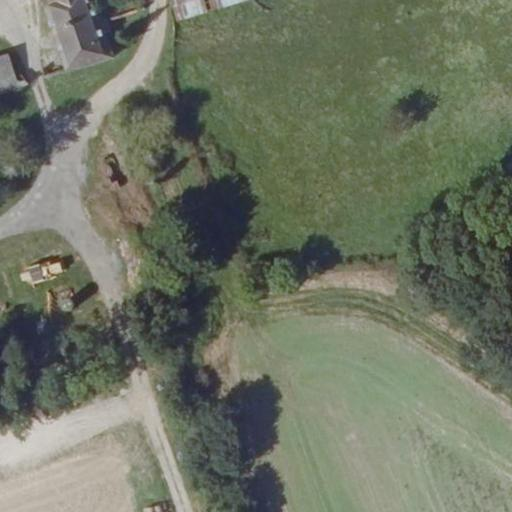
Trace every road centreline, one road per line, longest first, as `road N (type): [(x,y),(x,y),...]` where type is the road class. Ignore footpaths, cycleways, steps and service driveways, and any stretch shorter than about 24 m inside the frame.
road 1 (track): [(189,511),(66,198)]
road 2 (track): [(66,198),(74,139),(115,100),(146,49),(150,0)]
